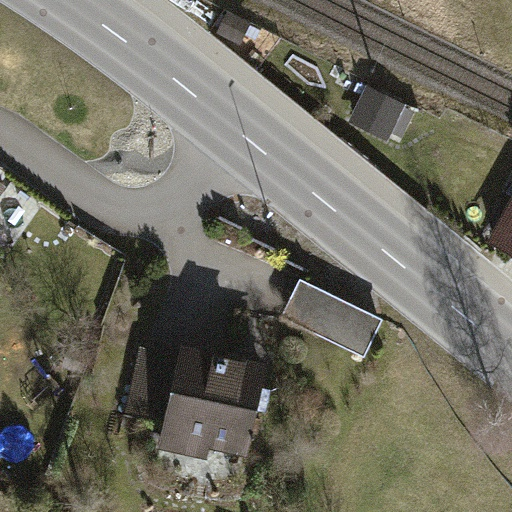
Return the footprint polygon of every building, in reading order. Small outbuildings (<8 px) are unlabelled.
[(231,15),(220,32),(242,46),(253,29),(231,15)] [(407,109),(369,89),(351,126),(388,145),(407,109)] [(461,155),(449,148),(430,181),(442,188),(461,155)] [(511,210),(491,247),(511,259),(511,210)] [(384,318),(301,279),(283,316),(367,355),(384,318)] [(271,361),(184,343),(182,356),(146,349),(130,424),(166,432),(162,450),(211,461),(213,451),(250,458),(260,412),(266,414),(268,402),(271,392),(264,391),(271,361)]
